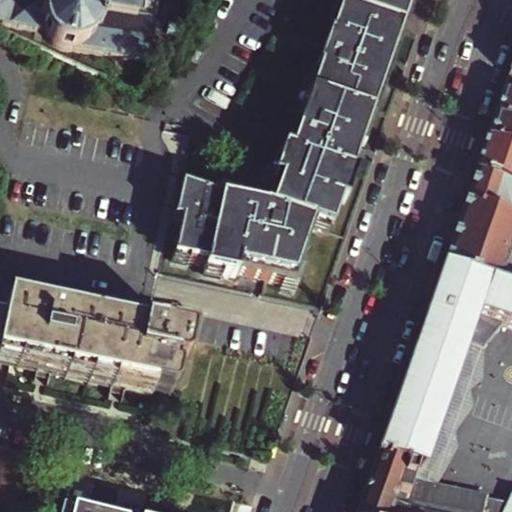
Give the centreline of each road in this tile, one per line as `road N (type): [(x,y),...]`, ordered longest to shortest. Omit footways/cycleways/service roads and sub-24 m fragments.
road 1 (tertiary): [(462,0),(282,511)]
road 2 (tertiary): [(324,511),(502,0)]
